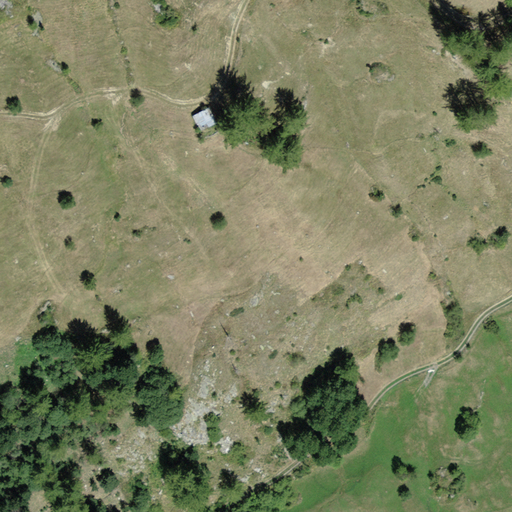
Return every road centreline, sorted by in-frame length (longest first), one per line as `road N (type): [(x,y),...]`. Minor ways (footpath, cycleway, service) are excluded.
road 1 (track): [(511,297),(483,315),(450,356),(395,381),(330,441),(220,511)]
road 2 (track): [(0,113),(46,117),(78,98),(132,89),(183,105),(208,99),(224,79),(246,0)]
